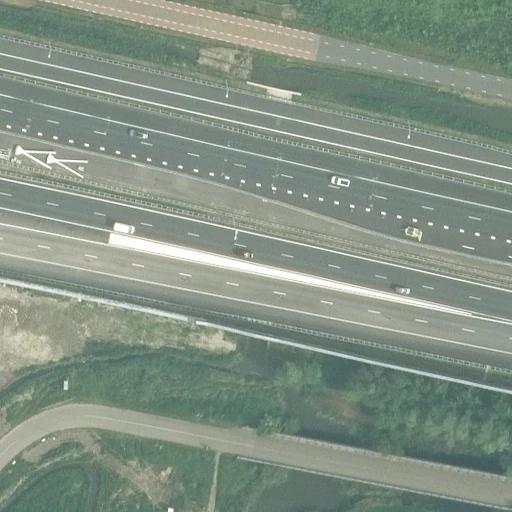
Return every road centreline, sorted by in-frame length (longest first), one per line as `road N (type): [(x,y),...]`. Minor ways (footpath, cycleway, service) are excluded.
road 1 (unclassified): [(0,457),(44,424),(78,416),(511,493)]
road 2 (motorway): [(0,194),(511,312)]
road 3 (motorway): [(511,243),(0,126)]
road 4 (motorway): [(511,177),(0,63)]
road 5 (motorway): [(0,240),(511,321)]
road 6 (unclassified): [(511,90),(98,0)]
